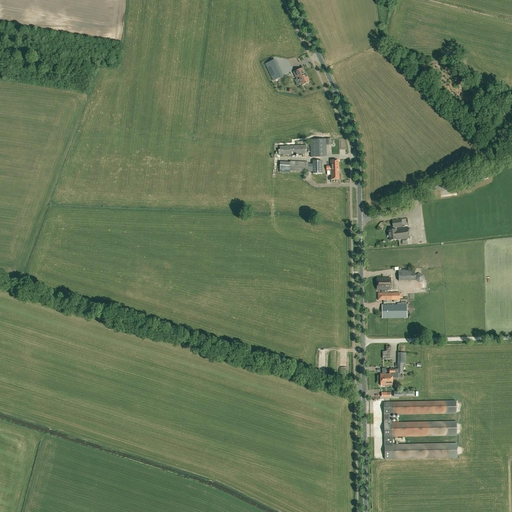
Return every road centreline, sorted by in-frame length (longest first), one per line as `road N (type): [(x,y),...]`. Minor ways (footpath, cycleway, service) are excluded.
road 1 (tertiary): [(365,511),(360,220)]
road 2 (tertiary): [(360,220),(354,135),(291,0)]
road 3 (unclassified): [(360,220),(511,152)]
